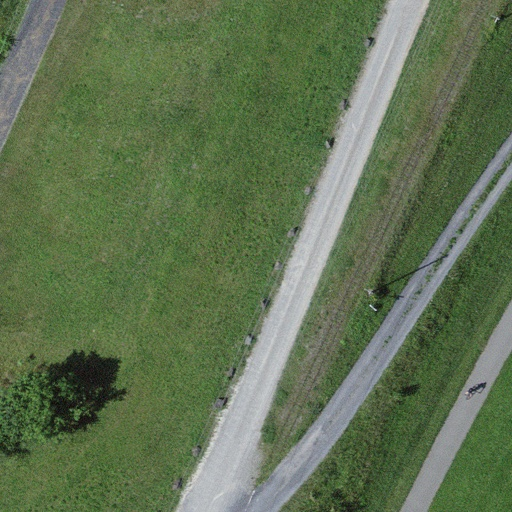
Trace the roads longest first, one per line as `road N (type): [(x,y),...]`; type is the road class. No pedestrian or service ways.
road 1 (track): [(511,156),(304,467),(259,511)]
road 2 (track): [(417,511),(511,328)]
